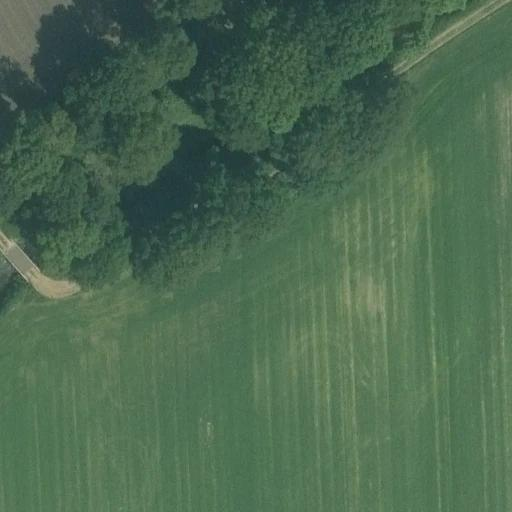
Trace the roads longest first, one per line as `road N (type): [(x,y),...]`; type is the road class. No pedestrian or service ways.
road 1 (track): [(0,243),(39,285),(64,293),(368,93)]
road 2 (track): [(503,0),(368,93)]
